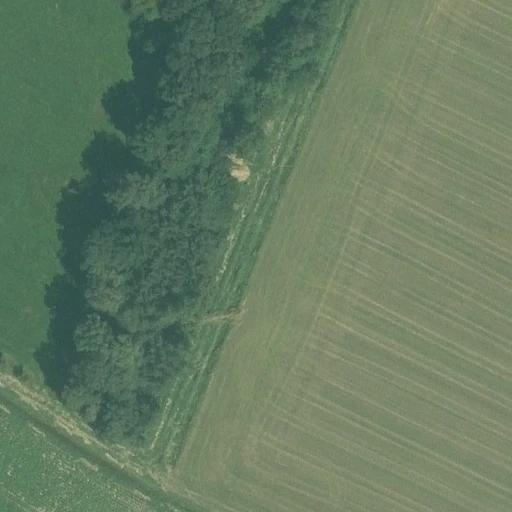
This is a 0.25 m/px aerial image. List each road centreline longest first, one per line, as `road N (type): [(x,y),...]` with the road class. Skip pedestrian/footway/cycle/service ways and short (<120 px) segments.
road 1 (track): [(141,466),(334,0)]
road 2 (track): [(171,483),(0,382)]
